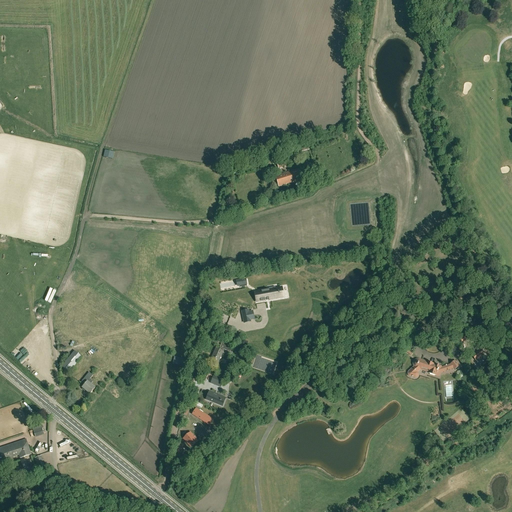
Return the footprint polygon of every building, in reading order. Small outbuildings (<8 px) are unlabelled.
[(286,156),(275,161),(278,168),(289,164),(286,156)] [(298,169),(275,176),(279,186),(302,179),(298,169)] [(275,287),(269,288),(269,289),(255,292),(257,302),(283,297),(282,287),(276,288),(275,287)] [(71,310),(57,311),(61,346),(75,344),(71,310)] [(251,320),(254,319),(252,311),(249,312),(248,310),(242,311),(243,316),(249,315),(250,320),(251,320)] [(128,333),(148,350),(152,346),(131,329),(128,333)] [(105,338),(93,353),(125,378),(137,363),(105,338)] [(220,347),(227,350),(226,351),(227,352),(228,353),(229,354),(230,354),(231,354),(232,353),(232,352),(233,351),(233,350),(233,349),(233,348),(232,348),(233,345),(223,340),(220,347)] [(216,348),(211,360),(213,361),(212,365),(217,367),(219,363),(218,363),(223,351),(216,348)] [(484,355),(480,349),(471,355),(476,361),(484,355)] [(75,350),(62,366),(69,372),(81,356),(75,350)] [(429,371),(428,373),(439,377),(440,372),(453,368),(450,364),(442,367),(419,360),(418,359),(417,359),(415,360),(414,361),(413,361),(413,362),(412,363),(412,364),(412,365),(413,366),(413,367),(408,371),(408,372),(407,373),(407,374),(407,375),(408,376),(409,377),(415,379),(416,379),(417,378),(417,377),(418,377),(418,376),(418,375),(418,374),(418,373),(417,372),(421,368),(429,371)] [(453,368),(454,369),(459,366),(456,360),(450,364),(453,368)] [(90,373),(82,382),(85,384),(82,388),(90,394),(95,388),(91,385),(93,382),(90,380),(93,376),(90,373)] [(224,379),(215,376),(212,383),(221,387),(224,379)] [(206,392),(202,400),(215,406),(218,398),(206,392)] [(193,419),(190,425),(209,433),(212,427),(193,419)] [(195,446),(188,438),(181,444),(188,452),(195,446)] [(0,447),(0,462),(1,463),(2,463),(3,463),(4,462),(4,461),(5,460),(10,458),(8,453),(28,446),(26,439),(0,447)] [(10,458),(19,455),(20,458),(31,454),(28,446),(8,453),(10,458)] [(41,456),(35,458),(37,464),(43,462),(41,456)] [(43,462),(37,464),(39,471),(46,469),(43,462)]
